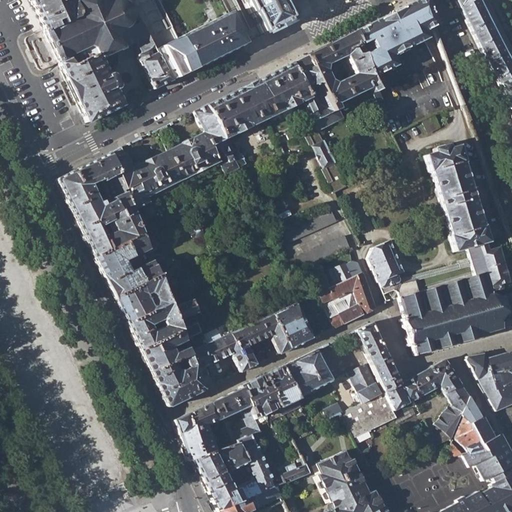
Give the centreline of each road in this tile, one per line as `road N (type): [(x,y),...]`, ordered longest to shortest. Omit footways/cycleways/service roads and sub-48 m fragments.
road 1 (tertiary): [(35,170),(373,0)]
road 2 (tertiary): [(189,511),(156,420),(35,170)]
